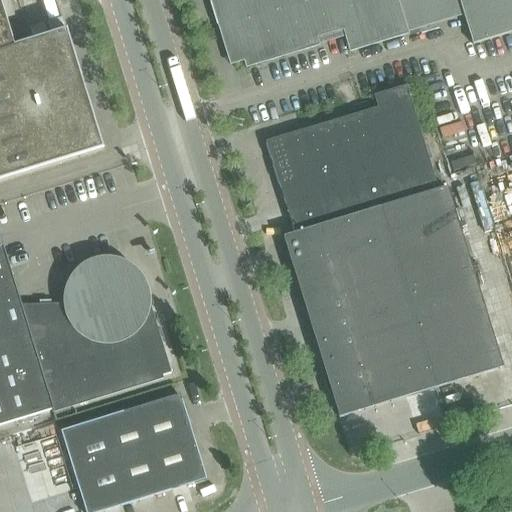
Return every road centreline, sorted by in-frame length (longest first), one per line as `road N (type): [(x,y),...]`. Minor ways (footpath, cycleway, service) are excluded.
road 1 (unclassified): [(121,0),(278,511)]
road 2 (unclassified): [(306,508),(150,0)]
road 3 (unknown): [(183,107),(447,41)]
road 4 (unclassified): [(306,508),(511,444)]
